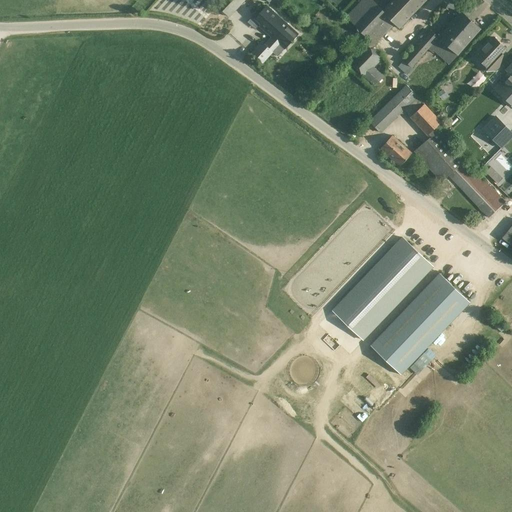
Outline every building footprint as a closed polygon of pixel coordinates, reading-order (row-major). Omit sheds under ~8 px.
[(220,0),(216,5),(229,17),(246,0),(220,0)] [(371,0),(363,0),(346,19),(368,39),(388,18),(382,12),(383,11),(371,0)] [(393,0),(383,11),(382,12),(388,18),(399,28),(426,0),(393,0)] [(262,64),(280,45),(285,49),(299,34),(286,23),(286,22),(266,5),(254,19),(261,24),(259,26),(272,38),(265,45),(261,42),(251,53),(262,64)] [(439,37),(438,38),(457,55),(458,55),(480,29),(461,12),(439,37)] [(457,55),(438,38),(439,37),(431,31),(423,40),(430,46),(450,63),(457,55)] [(494,38),(477,55),(486,63),(486,66),(493,58),(494,59),(499,55),(500,56),(506,49),(494,38)] [(430,46),(423,40),(404,61),(412,67),(430,46)] [(367,45),(350,63),(374,86),(384,76),(374,67),(382,60),(367,45)] [(493,58),(486,66),(486,72),(494,72),(505,61),(500,56),(499,55),(494,59),(493,58)] [(404,61),(399,67),(408,75),(413,69),(412,67),(404,61)] [(511,61),(504,71),(507,73),(494,87),(511,103),(511,61)] [(502,194),(500,196),(458,151),(437,128),(442,123),(406,85),(370,121),(381,133),(404,111),(410,117),(429,138),(414,152),(441,182),(448,176),(487,217),(505,201),(506,201),(508,200),(502,194)] [(511,138),(511,134),(495,117),(494,118),(495,118),(483,130),(502,148),(511,138)] [(392,136),(380,149),(400,166),(412,153),(392,136)] [(489,167),(484,173),(497,183),(501,177),(489,167)] [(511,226),(503,238),(511,246),(511,226)] [(363,338),(433,265),(402,235),(332,309),(363,338)] [(403,374),(472,302),(441,272),(372,344),(403,374)]
